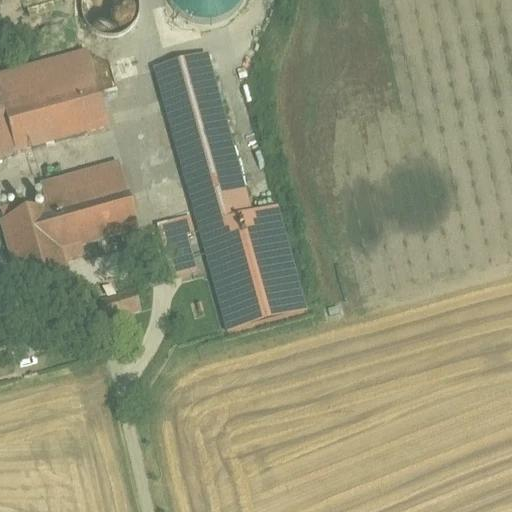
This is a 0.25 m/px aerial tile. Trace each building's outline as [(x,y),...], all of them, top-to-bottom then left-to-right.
[(82,0),(82,1),(82,4),(81,7),(81,11),(81,13),(82,15),(82,18),(83,20),(84,23),(86,26),(88,29),(91,31),(93,33),(95,35),(98,36),(102,37),(106,38),(112,39),(118,38),(122,36),(125,35),(128,32),(131,30),(133,27),(135,24),(137,21),(138,17),(139,15),(139,12),(140,8),(139,3),(138,0),(82,0)] [(194,24),(207,26),(220,23),(232,16),(241,6),(243,0),(167,0),(171,9),(182,19),(194,24)] [(3,78),(0,78),(0,159),(23,153),(23,152),(108,128),(88,55),(3,78)] [(206,57),(156,71),(196,217),(191,218),(197,235),(251,220),(206,57)] [(119,167),(41,189),(47,212),(3,224),(16,268),(80,249),(138,233),(119,167)] [(191,218),(157,228),(172,282),(195,275),(185,238),(197,235),(191,218)] [(80,249),(16,268),(30,321),(76,308),(63,264),(82,259),(80,249)] [(132,293),(118,297),(118,301),(99,305),(103,322),(137,314),(132,293)]
